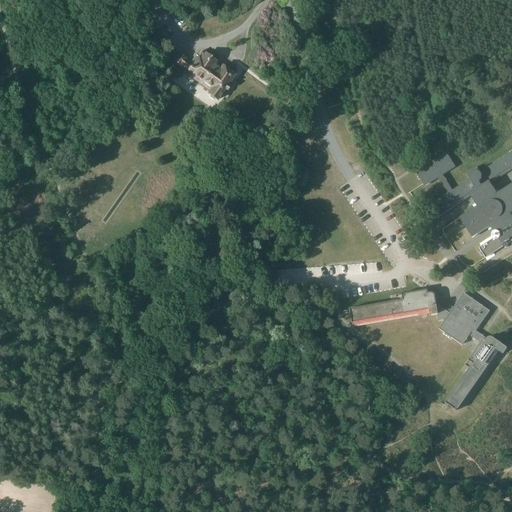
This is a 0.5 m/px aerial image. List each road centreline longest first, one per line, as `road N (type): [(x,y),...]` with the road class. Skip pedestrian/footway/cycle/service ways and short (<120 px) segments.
road 1 (unclassified): [(415,273),(338,155),(288,0)]
road 2 (track): [(0,25),(16,100),(52,187)]
road 3 (unclassified): [(265,0),(235,34),(196,43),(152,0)]
